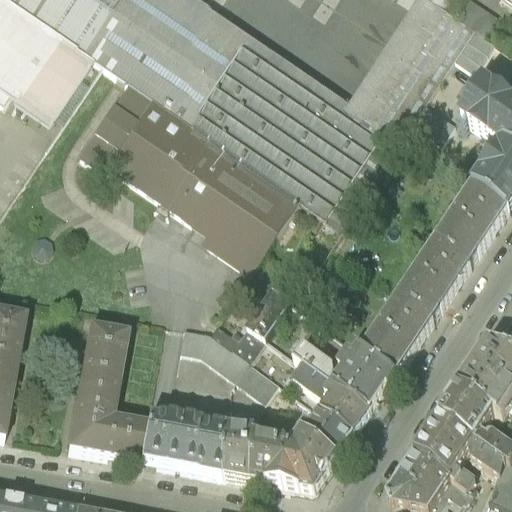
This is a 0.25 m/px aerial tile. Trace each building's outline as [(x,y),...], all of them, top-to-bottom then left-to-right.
[(0,0),(0,9),(80,63),(123,0),(0,0)] [(123,0),(80,63),(100,77),(126,94),(152,112),(299,211),(344,241),(395,163),(339,125),(348,112),(181,0),(123,0)] [(376,0),(409,22),(419,7),(444,24),(460,0),(376,0)] [(511,15),(511,0),(509,0),(503,10),(511,15)] [(448,26),(444,24),(419,7),(409,22),(348,112),(339,125),(395,163),(461,63),(474,44),(448,26)] [(60,136),(100,77),(80,63),(0,9),(0,100),(15,111),(13,115),(47,138),(52,131),(60,136)] [(484,28),(458,11),(448,26),(474,44),(484,28)] [(475,85),(495,54),(476,42),(456,72),(475,85)] [(101,186),(107,177),(152,112),(126,94),(76,169),(101,186)] [(502,158),(475,199),(509,222),(511,218),(511,115),(486,98),(464,132),(502,158)] [(248,285),(299,211),(152,112),(107,177),(209,245),(202,255),(248,285)] [(414,135),(443,154),(456,134),(427,115),(414,135)] [(472,284),(509,222),(475,199),(437,260),(472,284)] [(437,260),(402,312),(436,336),(472,284),(437,260)] [(277,298),(249,336),(269,350),(296,312),(277,298)] [(401,387),(436,336),(402,312),(366,363),(401,387)] [(29,325),(0,319),(0,447),(7,448),(29,325)] [(253,371),(269,350),(249,336),(246,339),(244,343),(237,338),(233,343),(220,334),(214,343),(253,371)] [(111,468),(141,473),(148,436),(114,430),(129,345),(91,338),(86,365),(69,461),(111,468)] [(282,393),(253,371),(214,343),(184,339),(181,363),(203,365),(268,413),(282,393)] [(376,425),(401,387),(366,363),(361,371),(355,367),(345,382),(307,356),(297,371),(308,378),(376,425)] [(511,418),(511,367),(489,357),(458,402),(494,426),(502,432),(511,418)] [(335,412),(326,425),(360,448),(376,425),(308,378),(297,393),(326,412),(329,408),(335,412)] [(480,445),(494,426),(458,402),(437,432),(473,457),(480,445)] [(311,436),(306,445),(344,471),(360,448),(326,425),(316,439),(311,436)] [(149,431),(148,436),(141,473),(148,475),(232,489),(236,438),(168,428),(166,434),(155,432),(149,431)] [(454,484),(465,468),(473,457),(437,432),(413,466),(449,491),(454,484)] [(261,442),(236,438),(232,489),(258,494),(261,450),(261,442)] [(297,456),(261,450),(258,494),(321,505),(344,471),(306,445),(297,456)] [(480,445),(473,457),(465,468),(496,490),(502,493),(509,482),(511,477),(511,459),(493,447),(489,452),(480,445)] [(435,511),(449,491),(413,466),(387,508),(388,511),(435,511)] [(458,486),(454,484),(449,491),(466,503),(474,491),(461,482),(458,486)] [(496,490),(487,511),(511,511),(511,483),(509,482),(502,493),(496,490)]
